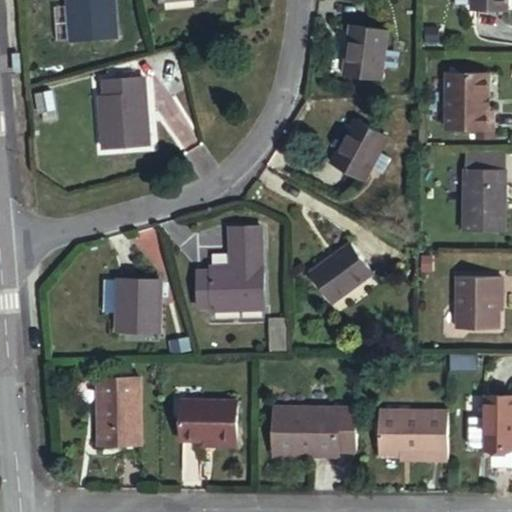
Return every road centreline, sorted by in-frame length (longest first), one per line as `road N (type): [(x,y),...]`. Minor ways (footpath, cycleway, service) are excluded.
road 1 (residential): [(0,240),(217,173),(263,110),(287,0)]
road 2 (residential): [(21,505),(318,509)]
road 3 (residential): [(0,249),(21,505)]
road 4 (residential): [(318,509),(440,510)]
